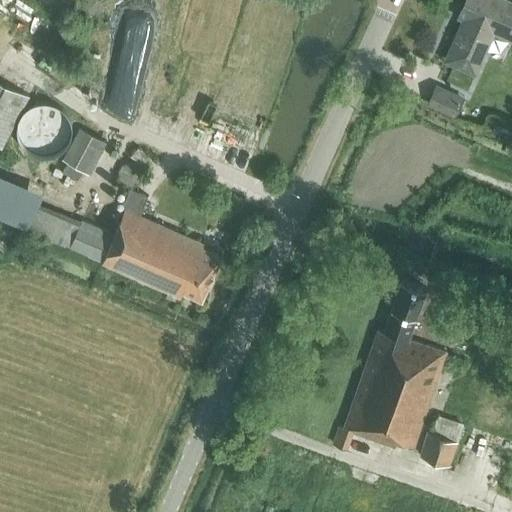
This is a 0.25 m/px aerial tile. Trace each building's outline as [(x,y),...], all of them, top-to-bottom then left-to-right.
[(511,38),(511,2),(506,0),(466,0),(463,8),(468,10),(445,61),(474,74),(493,30),(511,38)] [(0,145),(1,147),(29,95),(0,79),(0,145)] [(427,104),(454,117),(464,96),(437,83),(427,104)] [(90,173),(107,140),(79,126),(62,158),(90,173)] [(130,154),(147,171),(156,162),(139,146),(130,154)] [(131,187),(133,187),(135,187),(137,186),(139,185),(141,184),(142,182),(143,180),(144,178),(144,176),(145,174),(144,172),(144,170),(143,168),(142,166),(141,165),(139,163),(137,162),(135,161),(133,161),(131,161),(129,161),(127,161),(125,162),(123,163),(122,165),(120,166),(119,168),(119,170),(118,172),(118,174),(118,176),(119,178),(119,180),(120,182),(122,184),(123,185),(125,186),(127,187),(129,187),(130,187),(131,187)] [(204,243),(139,214),(148,194),(130,187),(121,207),(124,208),(114,232),(81,218),(79,222),(38,205),(27,229),(69,246),(69,245),(103,260),(102,261),(181,296),(183,291),(202,299),(221,254),(203,246),(204,243)] [(408,338),(425,287),(402,279),(390,311),(387,312),(384,319),(386,322),(384,329),(379,328),(344,426),(340,424),(333,442),(347,447),(351,434),(362,438),(363,434),(395,444),(396,439),(414,445),(445,351),(408,338)] [(458,439),(462,424),(435,415),(430,430),(428,429),(420,453),(449,463),(458,439)]
